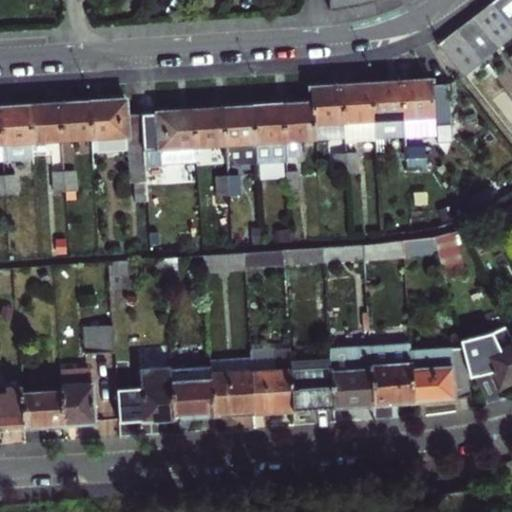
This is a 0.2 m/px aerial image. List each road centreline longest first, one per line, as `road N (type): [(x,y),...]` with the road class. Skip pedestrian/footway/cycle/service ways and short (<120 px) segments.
road 1 (residential): [(511,421),(431,439),(0,468)]
road 2 (residential): [(0,57),(358,34),(443,0)]
